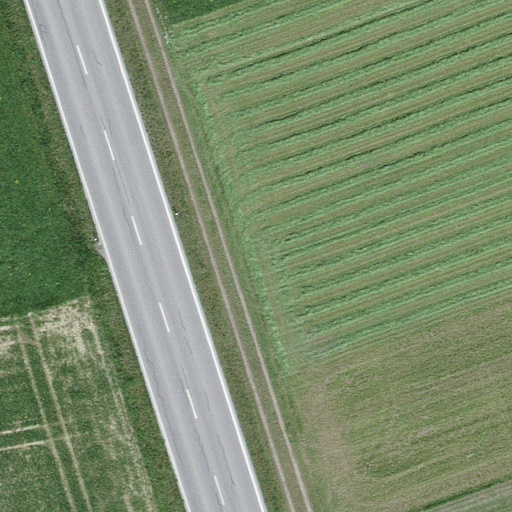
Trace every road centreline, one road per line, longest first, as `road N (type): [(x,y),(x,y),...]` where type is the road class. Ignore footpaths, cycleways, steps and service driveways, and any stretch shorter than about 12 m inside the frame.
road 1 (secondary): [(58,0),(224,511)]
road 2 (track): [(310,511),(146,0)]
